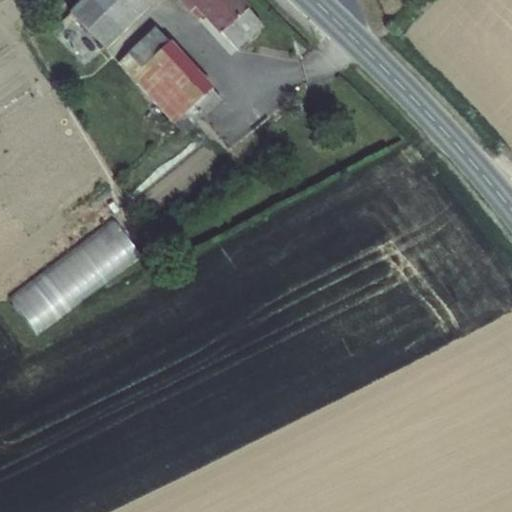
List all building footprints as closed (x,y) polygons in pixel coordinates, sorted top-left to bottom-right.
[(158,0),(82,0),(78,4),(116,42),(158,0)] [(260,0),(210,0),(248,42),(276,17),(260,0)] [(137,82),(154,67),(166,56),(203,100),(192,110),(211,133),(241,105),(168,22),(112,74),(127,91),(137,82)] [(166,56),(154,67),(179,95),(192,110),(203,100),(166,56)] [(154,67),(137,82),(161,110),(179,95),(154,67)] [(140,259),(113,221),(8,299),(36,336),(140,259)]
